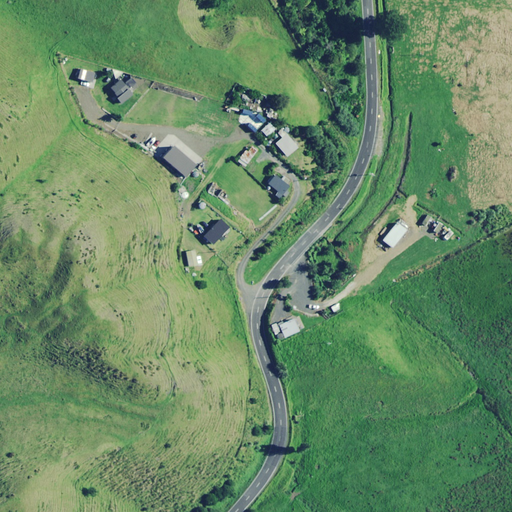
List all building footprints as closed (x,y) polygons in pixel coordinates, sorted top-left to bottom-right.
[(94,72),(79,68),(76,78),(91,82),(94,72)] [(124,77),(122,75),(115,80),(117,82),(110,88),(121,103),(132,95),(128,89),(135,84),(128,74),(124,77)] [(275,128),(270,122),(261,130),(266,136),(275,128)] [(297,147),(281,129),(277,132),(282,138),(275,143),(286,156),(297,147)] [(195,165),(172,146),(162,158),(185,177),(195,165)] [(257,150),(251,146),(248,151),(245,150),(237,161),(244,166),(257,150)] [(288,186),(274,175),(267,184),(277,192),(275,195),(278,198),(288,186)] [(231,226),(225,221),(222,224),(228,229),(231,226)] [(406,229),(396,221),(382,240),(391,248),(406,229)] [(196,256),(194,250),(186,251),(189,267),(201,264),(200,256),(196,256)] [(298,331),(292,319),(278,325),(284,337),(298,331)]
